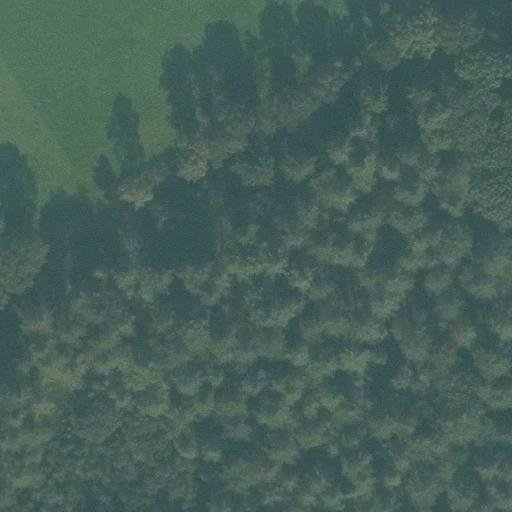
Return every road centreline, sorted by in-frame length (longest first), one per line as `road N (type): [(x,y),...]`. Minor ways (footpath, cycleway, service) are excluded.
road 1 (track): [(0,288),(479,0)]
road 2 (track): [(511,270),(420,34)]
